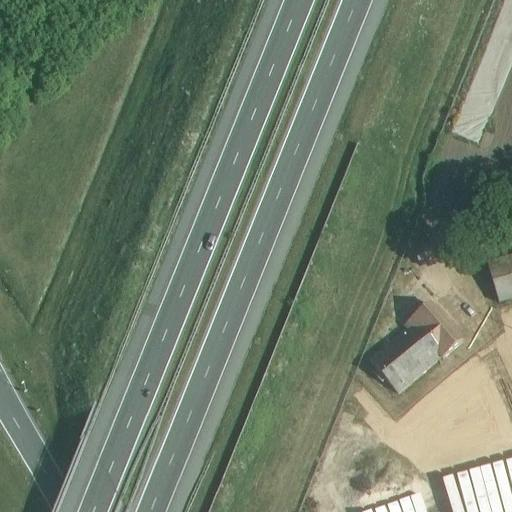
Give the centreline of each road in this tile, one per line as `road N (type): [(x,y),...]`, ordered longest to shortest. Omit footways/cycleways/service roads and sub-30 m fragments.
road 1 (motorway): [(299,0),(91,511)]
road 2 (motorway): [(151,511),(357,0)]
road 3 (track): [(511,222),(446,241),(433,257),(469,311)]
road 4 (motorway): [(68,511),(0,396)]
